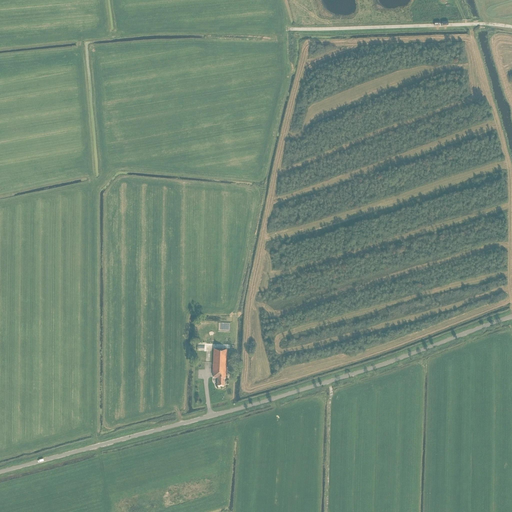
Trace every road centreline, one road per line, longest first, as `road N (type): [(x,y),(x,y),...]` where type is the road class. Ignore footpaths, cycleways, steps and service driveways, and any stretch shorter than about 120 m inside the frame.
road 1 (tertiary): [(0,472),(329,381),(511,316)]
road 2 (track): [(511,297),(511,175),(469,24)]
road 3 (track): [(83,76),(86,36),(289,29)]
